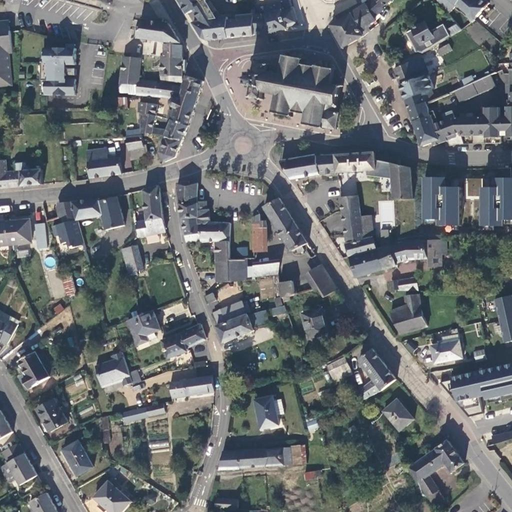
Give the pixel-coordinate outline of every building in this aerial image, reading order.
[(179,0),(188,15),(195,10),(208,2),(210,1),(208,0),(195,0),(196,0),(195,0),(179,0)] [(374,0),(369,4),(368,3),(352,13),(353,15),(332,26),(344,48),(363,37),(360,31),(376,21),(374,19),(385,10),(383,7),(392,0),(374,0)] [(490,4),(485,0),(439,0),(450,13),(457,6),(459,8),(460,7),(468,14),(471,11),(477,17),(490,4)] [(195,10),(200,18),(213,16),(208,2),(195,10)] [(266,14),(265,33),(265,34),(289,29),(288,26),(288,25),(299,22),(295,9),(285,12),(282,2),(266,7),(268,14),(266,14)] [(256,18),(255,32),(265,33),(266,14),(256,14),(256,18)] [(202,22),(194,24),(203,39),(208,41),(255,36),(255,32),(256,18),(236,20),(230,20),(229,18),(214,20),(213,16),(200,18),(202,22)] [(0,83),(11,82),(7,48),(11,48),(8,23),(8,21),(6,20),(4,18),(0,18),(0,83)] [(154,40),(154,44),(165,45),(165,42),(182,43),(178,36),(170,25),(141,20),(138,37),(154,40)] [(407,32),(418,51),(421,51),(423,51),(447,38),(463,28),(459,22),(448,28),(446,23),(431,31),(427,22),(407,32)] [(161,56),(183,57),(183,46),(182,43),(165,42),(165,45),(154,44),(145,43),(144,53),(161,56)] [(438,49),(441,54),(453,48),(450,42),(438,49)] [(76,64),(76,47),(75,47),(75,43),(66,43),(66,47),(46,47),(45,61),(42,61),(42,79),(45,79),(45,93),(76,94),(76,78),(63,78),(63,74),(64,74),(64,67),(63,67),(63,63),(76,64)] [(316,68),(302,65),(303,60),(305,59),(304,57),(302,58),(288,55),(287,53),(285,54),(285,56),(285,59),(283,59),(283,61),(285,61),(283,72),(269,69),(269,66),(271,63),(269,62),(267,65),(259,64),(258,62),(256,63),(257,66),(256,74),(253,74),(253,72),(250,72),(251,74),(250,83),(248,84),(249,86),(250,86),(253,86),(251,95),(249,96),(250,99),(252,98),(260,99),(261,101),(264,100),(263,98),(264,93),(277,96),(275,106),(273,106),(273,107),(275,108),(274,112),(272,113),(273,115),(275,113),(290,117),(291,118),(292,117),(291,115),(292,112),(307,116),(305,124),(303,125),(304,127),(306,126),(320,129),(322,131),(324,129),(322,128),(336,130),(339,115),(337,114),(338,108),(339,107),(337,105),(340,89),(342,87),(341,85),(339,87),(331,85),(334,71),(336,69),(335,68),(332,69),(318,66),(318,64),(315,65),(316,68)] [(438,140),(439,143),(444,141),(456,138),(455,134),(459,132),(460,134),(480,133),(480,136),(486,136),(487,138),(501,138),(501,132),(508,132),(508,137),(511,137),(511,53),(511,63),(510,62),(511,108),(507,108),(507,123),(501,123),(500,108),(485,109),(485,117),(457,118),(447,122),(451,135),(438,140)] [(183,61),(183,57),(161,56),(162,76),(171,76),(172,82),(183,83),(183,72),(186,73),(186,61),(183,61)] [(120,92),(137,94),(138,79),(140,59),(123,57),(120,92)] [(395,69),(401,87),(428,75),(430,74),(426,64),(423,58),(420,57),(395,69)] [(462,100),(497,84),(497,83),(496,81),(493,73),(492,74),(489,75),(478,79),(468,84),(465,86),(464,85),(456,88),(462,100)] [(465,78),(468,84),(478,79),(476,74),(465,78)] [(401,87),(406,101),(425,92),(423,90),(432,86),(428,75),(401,87)] [(155,96),(174,99),(176,99),(176,96),(181,98),(183,90),(200,95),(204,83),(196,80),(188,77),(184,87),(180,86),(179,87),(163,84),(157,82),(155,96)] [(137,94),(155,96),(157,82),(150,81),(149,82),(138,79),(137,94)] [(437,97),(432,86),(423,90),(425,92),(428,101),(437,97)] [(194,112),(200,95),(183,90),(181,98),(176,96),(176,99),(174,99),(172,100),(171,102),(171,104),(172,106),(177,109),(194,112)] [(410,110),(415,125),(419,139),(422,146),(432,142),(438,140),(451,135),(447,122),(457,118),(454,118),(452,112),(442,115),(444,121),(435,123),(428,101),(425,92),(406,101),(409,109),(410,110)] [(129,98),(105,98),(106,108),(129,107),(129,98)] [(157,104),(141,102),(140,113),(155,115),(157,104)] [(172,110),(169,119),(172,120),(189,128),(194,112),(177,109),(176,111),(172,110)] [(154,127),(155,115),(140,113),(140,121),(142,130),(143,130),(147,131),(153,133),(154,127)] [(172,120),(168,131),(166,136),(184,140),(189,128),(172,120)] [(168,131),(154,127),(153,133),(166,136),(168,131)] [(145,144),(143,133),(129,137),(131,158),(149,154),(147,144),(145,144)] [(161,153),(166,161),(177,157),(184,140),(166,136),(161,153)] [(92,178),(123,174),(121,157),(110,158),(108,148),(87,151),(92,178)] [(390,173),(392,201),(413,199),(413,198),(412,183),(412,169),(376,162),(375,154),(335,156),(336,174),(375,171),(390,173)] [(306,177),(319,175),(316,157),(316,156),(282,161),(281,163),(291,179),(306,177)] [(335,156),(316,157),(319,175),(336,174),(335,156)] [(0,188),(9,188),(8,172),(6,160),(0,160),(0,188)] [(17,171),(8,172),(9,188),(11,188),(11,187),(45,184),(43,169),(42,169),(42,166),(28,167),(27,162),(17,163),(17,171)] [(336,174),(319,175),(320,180),(326,183),(338,182),(336,174)] [(444,178),(422,178),(422,219),(435,219),(436,226),(460,226),(461,187),(445,187),(444,178)] [(511,178),(491,178),(491,186),(480,187),(479,226),(503,226),(502,220),(511,220),(511,178)] [(198,183),(178,184),(181,204),(198,203),(198,202),(198,187),(198,183)] [(145,188),(147,219),(164,218),(160,187),(158,185),(145,188)] [(358,195),(340,197),(342,210),(360,209),(358,195)] [(103,201),(102,198),(89,200),(74,202),(78,220),(77,220),(82,236),(107,229),(125,223),(119,197),(103,201)] [(302,246),(307,243),(280,199),(265,208),(293,252),(297,250),(300,253),(305,251),(302,246)] [(207,201),(198,202),(198,203),(181,204),(183,217),(199,216),(199,210),(209,210),(207,201)] [(59,203),(64,217),(66,224),(77,220),(78,220),(74,202),(59,203)] [(343,212),(345,228),(362,225),(361,216),(360,209),(342,210),(343,212)] [(217,281),(231,282),(231,262),(232,225),(211,224),(210,210),(209,210),(199,210),(199,216),(199,223),(200,223),(202,242),(205,241),(216,242),(217,281)] [(371,215),(361,216),(362,225),(364,238),(374,235),(371,215)] [(202,242),(200,223),(199,223),(199,216),(183,217),(186,237),(187,243),(202,242)] [(137,220),(139,233),(152,233),(166,231),(164,218),(147,219),(137,220)] [(27,220),(4,222),(6,244),(18,244),(18,240),(30,240),(27,220)] [(32,224),(35,250),(48,249),(46,223),(32,224)] [(345,228),(347,241),(364,238),(362,225),(345,228)] [(265,229),(254,229),(255,252),(265,252),(265,229)] [(348,245),(351,258),(376,250),(374,242),(373,238),(348,245)] [(429,266),(442,265),(442,257),(436,258),(432,240),(404,242),(389,246),(398,263),(410,259),(428,259),(429,266)] [(439,240),(432,240),(436,258),(442,257),(439,240)] [(382,249),(379,250),(384,270),(398,266),(398,263),(389,246),(388,241),(380,243),(382,249)] [(135,245),(124,248),(128,272),(140,270),(135,245)] [(356,278),(384,270),(379,250),(376,250),(351,258),(356,278)] [(244,271),(244,261),(231,262),(231,282),(256,280),(257,277),(256,270),(244,271)] [(256,270),(257,277),(280,275),(281,263),(256,265),(256,270)] [(310,273),(320,288),(324,295),(323,296),(324,298),(338,290),(322,266),(310,273)] [(64,275),(69,297),(78,295),(72,272),(64,275)] [(417,278),(397,281),(399,290),(419,291),(417,278)] [(294,282),(281,285),(282,287),(285,300),(291,299),(290,295),(297,294),(294,282)] [(217,300),(213,293),(207,296),(210,303),(217,300)] [(424,307),(422,298),(421,294),(406,296),(408,306),(391,310),(402,333),(429,326),(425,316),(424,307)] [(511,296),(496,300),(506,344),(511,342),(511,296)] [(245,303),(223,312),(228,322),(249,314),(245,303)] [(270,308),(272,316),(286,313),(285,305),(270,308)] [(329,333),(322,308),(303,312),(310,338),(329,333)] [(0,309),(0,318),(7,323),(10,318),(17,322),(19,319),(0,309)] [(160,330),(152,310),(140,315),(129,319),(137,344),(156,337),(154,331),(160,330)] [(249,314),(254,328),(271,325),(268,310),(249,314)] [(228,322),(223,312),(215,315),(220,326),(228,322)] [(223,343),(255,330),(254,328),(249,314),(228,322),(220,326),(217,327),(223,343)] [(0,318),(0,339),(6,342),(17,322),(10,318),(7,323),(0,318)] [(187,347),(206,339),(201,324),(197,325),(181,333),(187,347)] [(170,356),(188,350),(187,347),(181,333),(163,339),(170,356)] [(464,357),(460,333),(445,336),(445,339),(441,339),(442,343),(434,343),(437,362),(464,357)] [(57,370),(42,344),(20,356),(28,372),(24,374),(30,385),(57,370)] [(358,391),(364,400),(383,390),(398,379),(375,350),(360,360),(374,379),(358,391)] [(476,352),(477,363),(488,361),(486,350),(476,352)] [(125,384),(134,381),(123,351),(112,355),(114,359),(97,366),(104,386),(114,383),(116,380),(123,377),(125,384)] [(353,375),(345,358),(332,364),(340,381),(353,375)] [(208,364),(194,367),(195,369),(197,377),(211,375),(208,364)] [(455,381),(443,384),(472,418),(486,415),(482,398),(488,396),(489,400),(511,395),(511,365),(454,379),(455,381)] [(183,369),(170,372),(177,379),(197,377),(195,369),(183,371),(183,369)] [(79,374),(71,378),(76,388),(84,383),(79,374)] [(179,395),(214,391),(212,375),(211,375),(197,377),(177,379),(179,395)] [(69,419),(56,395),(38,405),(51,428),(69,419)] [(256,399),(261,428),(279,425),(278,415),(284,413),(282,399),(275,400),(274,396),(256,399)] [(415,419),(398,400),(384,412),(400,431),(415,419)] [(165,403),(147,407),(149,415),(166,411),(165,403)] [(147,407),(123,413),(125,421),(149,416),(149,415),(147,407)] [(0,438),(15,430),(3,409),(0,409),(0,438)] [(103,416),(106,441),(112,441),(109,415),(103,416)] [(316,418),(306,421),(309,432),(319,429),(316,418)] [(511,433),(493,440),(495,448),(511,442),(511,433)] [(94,463),(80,436),(64,445),(79,471),(94,463)] [(22,483),(40,473),(20,440),(3,450),(9,461),(3,464),(3,467),(9,478),(12,480),(18,477),(22,483)] [(169,464),(170,442),(150,441),(150,463),(169,464)] [(466,463),(450,441),(411,465),(409,467),(427,496),(429,495),(439,489),(430,475),(448,464),(450,467),(447,469),(451,474),(466,463)] [(302,463),(301,445),(291,445),(290,446),(292,464),(302,463)] [(292,464),(290,446),(238,450),(240,467),(241,467),(292,464)] [(219,469),(240,467),(238,450),(223,451),(219,469)] [(304,472),(305,480),(321,478),(320,470),(304,472)] [(114,511),(120,511),(133,499),(115,483),(120,478),(116,474),(111,480),(109,478),(95,494),(101,499),(108,506),(114,511)] [(445,499),(439,489),(429,495),(435,506),(445,499)] [(61,511),(50,491),(32,501),(38,511),(61,511)] [(217,496),(215,505),(219,506),(236,508),(237,498),(217,496)] [(108,506),(101,499),(99,502),(106,509),(108,506)]
